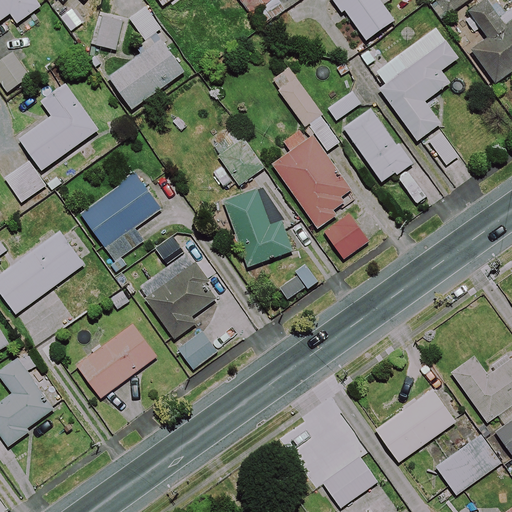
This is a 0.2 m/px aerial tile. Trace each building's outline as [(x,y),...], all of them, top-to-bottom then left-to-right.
[(40,9),(34,0),(0,0),(0,22),(10,16),(17,25),(40,9)] [(240,0),(252,16),(261,10),(274,0),(240,0)] [(378,0),(330,0),(342,16),(346,13),(366,42),(394,23),(382,5),(378,0)] [(468,0),(440,0),(432,6),(443,20),(468,0)] [(511,10),(501,19),(489,2),(470,16),(487,39),(471,51),(496,84),(511,72),(511,10)] [(163,29),(145,6),(128,20),(147,42),(163,29)] [(84,23),(72,9),(60,19),(72,33),(84,23)] [(122,25),(101,17),(91,44),(113,52),(122,25)] [(458,60),(436,30),(376,73),(386,86),(380,91),(417,142),(440,125),(424,103),(450,85),(441,73),(458,60)] [(182,75),(159,43),(109,78),(132,111),(182,75)] [(31,77),(14,52),(0,62),(0,82),(8,94),(31,77)] [(99,132),(66,86),(42,103),(53,118),(20,142),(42,172),(99,132)] [(360,105),(352,93),(328,110),(336,122),(360,105)] [(396,147),(371,111),(344,129),(382,185),(412,164),(399,145),(396,147)] [(348,192),(353,188),(327,153),(340,143),(321,118),(302,132),(300,129),(284,142),(292,153),(272,168),(320,230),(337,216),(332,211),(345,201),(342,197),(348,192)] [(459,157),(441,133),(424,145),(442,170),(459,157)] [(265,168),(246,141),(221,157),(240,185),(265,168)] [(46,188),(29,163),(5,179),(22,204),(46,188)] [(161,211),(134,176),(81,217),(117,262),(142,242),(134,232),(161,211)] [(271,229),(256,191),(224,203),(249,268),(292,252),(281,225),(271,229)] [(367,242),(348,216),(323,235),(342,261),(367,242)] [(84,266),(60,233),(0,277),(0,292),(16,315),(84,266)] [(228,292),(191,240),(180,248),(185,256),(139,289),(174,340),(195,325),(191,318),(228,292)] [(0,262),(10,255),(0,242),(0,262)] [(156,358),(132,325),(76,366),(100,399),(156,358)] [(0,350),(9,345),(0,330),(0,350)] [(216,354),(199,331),(176,347),(193,370),(216,354)] [(0,404),(0,436),(1,437),(0,437),(0,460),(4,466),(15,458),(8,448),(29,433),(26,430),(54,410),(18,359),(0,371),(0,377),(13,395),(0,404)] [(511,361),(488,379),(474,359),(452,375),(488,425),(511,407),(511,361)] [(455,424),(430,390),(375,429),(399,463),(455,424)] [(511,422),(495,435),(511,458),(511,422)] [(500,465),(480,436),(436,468),(456,496),(500,465)] [(374,485),(356,458),(320,482),(338,509),(374,485)]
